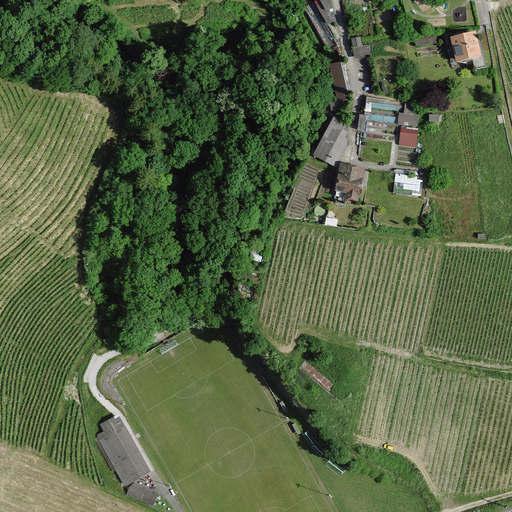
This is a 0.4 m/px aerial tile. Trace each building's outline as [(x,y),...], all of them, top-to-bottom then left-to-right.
[(337,22),(332,0),(313,0),(323,46),(336,44),(332,23),(337,22)] [(480,30),(452,36),(457,61),(485,56),(480,30)] [(362,36),(354,37),(355,55),(372,54),(371,43),(363,44),(362,36)] [(338,99),(350,97),(342,60),(331,63),(338,99)] [(379,110),(381,98),(369,96),(367,107),(379,110)] [(401,112),(399,123),(418,126),(420,115),(401,112)] [(351,125),(334,116),(313,156),(330,165),(351,125)] [(401,126),(401,145),(419,146),(420,127),(401,126)] [(367,165),(340,163),(337,197),(364,199),(367,165)] [(422,192),(423,176),(396,175),(395,191),(422,192)] [(100,434),(125,486),(132,482),(128,494),(155,503),(160,489),(134,480),(152,471),(123,412),(101,422),(103,426),(100,434)]
